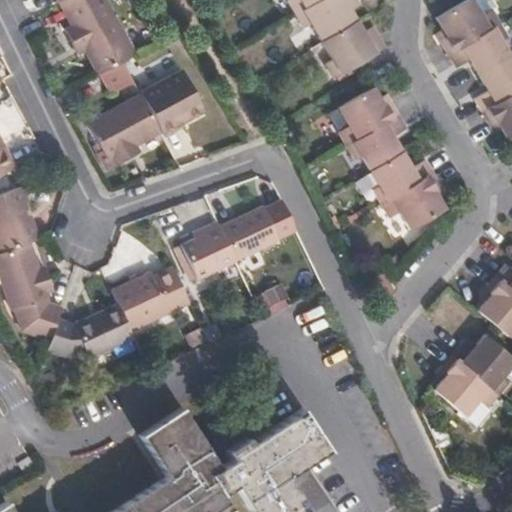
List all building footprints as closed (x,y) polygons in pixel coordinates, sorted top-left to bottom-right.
[(135,56),(105,0),(63,0),(59,2),(71,24),(63,28),(74,48),(82,44),(86,51),(99,75),(101,74),(123,62),(135,56)] [(316,0),(287,0),(286,1),(293,13),(316,0)] [(355,22),(348,10),(343,3),(348,0),(316,0),(293,13),(302,27),(309,23),(320,41),(355,22)] [(358,5),(355,0),(348,0),(343,3),(348,10),(358,5)] [(499,22),(492,10),(482,16),(472,0),(462,0),(436,17),(442,28),(447,37),(440,41),(447,53),(499,22)] [(383,49),(376,37),(366,42),(360,32),(355,22),(320,41),(332,61),(324,66),(332,80),(383,49)] [(509,54),(502,41),(508,37),(499,22),(447,53),(456,68),(469,59),(478,73),(509,54)] [(376,37),(370,27),(360,32),(366,42),(376,37)] [(447,37),(442,28),(435,32),(440,41),(447,37)] [(86,51),(82,44),(74,48),(78,56),(86,51)] [(481,110),(511,91),(511,59),(509,54),(478,73),(488,90),(474,99),(481,110)] [(133,81),(123,62),(101,74),(111,93),(133,81)] [(204,111),(182,69),(139,92),(140,94),(161,131),(162,134),(204,111)] [(398,116),(390,103),(383,107),(378,98),(371,86),(324,113),(344,148),(398,116)] [(511,137),(511,91),(481,110),(489,124),(496,120),(501,128),(508,140),(511,137)] [(136,144),(161,131),(140,94),(88,123),(108,160),(112,158),(117,165),(134,156),(129,147),(136,144)] [(390,103),(385,95),(378,98),(383,107),(390,103)] [(401,153),(391,137),(406,129),(398,116),(344,148),(350,159),(358,156),(368,173),(401,153)] [(501,128),(496,120),(489,124),(494,132),(501,128)] [(0,175),(15,168),(0,140),(0,175)] [(141,152),(136,144),(129,147),(134,156),(141,152)] [(377,204),(431,173),(423,160),(410,168),(401,153),(368,173),(376,187),(369,191),(377,204)] [(409,231),(444,210),(438,199),(432,189),(438,186),(431,173),(377,204),(385,217),(397,210),(409,231)] [(37,240),(24,203),(29,201),(23,185),(0,192),(0,252),(28,243),(37,240)] [(444,195),(438,186),(432,189),(438,199),(444,195)] [(278,238),(297,229),(282,197),(264,206),(263,205),(219,223),(236,259),(279,239),(278,238)] [(219,223),(217,219),(202,226),(205,232),(194,237),(181,243),(197,276),(236,259),(219,223)] [(205,232),(202,226),(192,231),(194,237),(205,232)] [(52,290),(45,271),(38,273),(36,266),(28,243),(0,252),(0,283),(10,309),(11,308),(45,297),(47,296),(46,292),(52,290)] [(45,271),(42,264),(36,266),(38,273),(45,271)] [(511,271),(504,265),(494,277),(511,292),(511,271)] [(190,302),(172,266),(153,274),(151,271),(112,289),(118,303),(131,330),(190,302)] [(381,272),(370,278),(382,298),(393,292),(381,272)] [(511,292),(494,277),(484,289),(490,295),(484,302),(476,310),(506,336),(511,329),(511,292)] [(484,302),(490,295),(484,289),(478,296),(484,302)] [(27,322),(47,305),(45,297),(11,308),(21,333),(27,322)] [(131,330),(118,303),(71,325),(57,320),(50,341),(47,349),(72,357),(86,352),(89,358),(134,337),(131,330)] [(57,320),(61,309),(47,305),(27,322),(21,333),(50,341),(57,320)] [(500,378),(511,363),(511,359),(483,334),(474,345),(467,353),(459,345),(450,356),(496,395),(506,383),(500,378)] [(474,345),(465,338),(459,345),(467,353),(474,345)] [(496,395),(450,356),(441,368),(446,373),(439,380),(431,390),(463,417),(477,400),(486,407),(496,395)] [(439,380),(446,373),(441,368),(434,376),(439,380)] [(475,426),(489,409),(486,407),(477,400),(463,417),(475,426)] [(207,511),(220,504),(215,495),(228,487),(243,511),(305,511),(284,478),(325,451),(298,409),(247,441),(244,436),(238,440),(221,450),(227,460),(215,466),(178,408),(135,434),(161,476),(132,494),(123,479),(118,474),(109,474),(86,489),(84,491),(83,500),(90,511),(8,511),(2,501),(0,502),(0,511),(207,511)]
